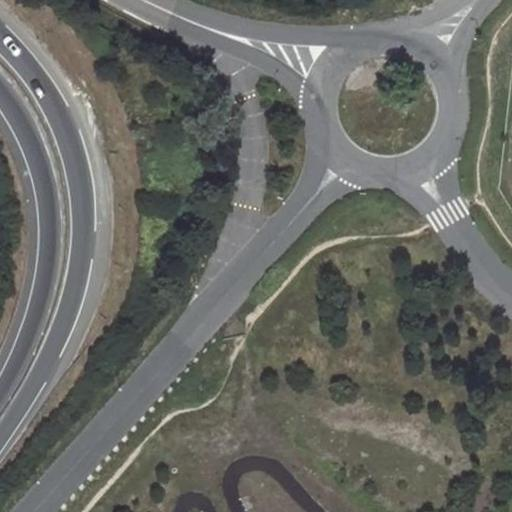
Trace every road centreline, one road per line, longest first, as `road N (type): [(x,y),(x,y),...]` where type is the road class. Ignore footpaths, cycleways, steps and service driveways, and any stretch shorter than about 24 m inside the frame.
road 1 (residential): [(345,158),(37,511)]
road 2 (motorway): [(0,437),(50,353),(83,232),(79,184),(57,110),(0,36)]
road 3 (motorway): [(0,93),(32,149),(49,242),(34,317),(0,391)]
road 4 (unclassified): [(329,69),(142,0)]
road 5 (residential): [(511,295),(480,266),(422,164)]
road 6 (unclassified): [(422,164),(454,121),(455,93),(426,48)]
